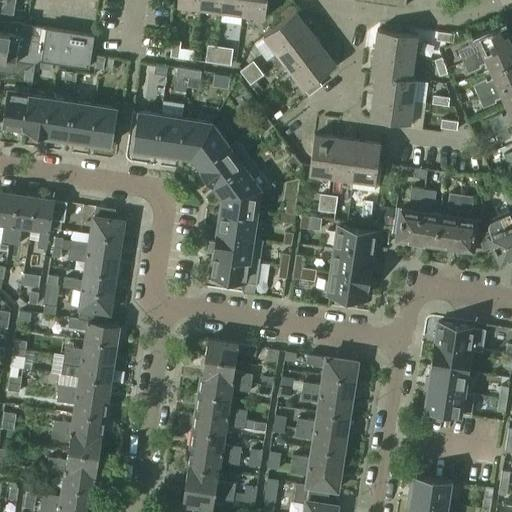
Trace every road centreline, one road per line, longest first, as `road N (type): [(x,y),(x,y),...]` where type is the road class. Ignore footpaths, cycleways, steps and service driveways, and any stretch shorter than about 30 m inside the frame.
road 1 (residential): [(170,306),(155,295),(168,206),(159,192),(0,166)]
road 2 (residential): [(402,340),(170,306)]
road 3 (residential): [(136,511),(170,306)]
road 4 (residential): [(402,340),(375,511)]
road 5 (residential): [(402,340),(414,293),(428,286),(511,299)]
road 6 (residential): [(360,10),(430,17),(502,0)]
road 7 (residential): [(307,106),(345,110),(360,10)]
